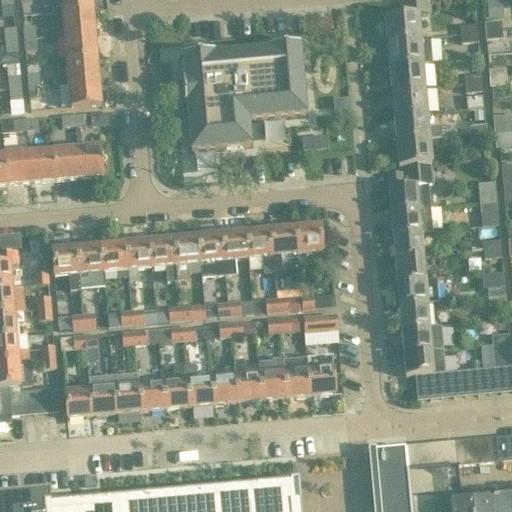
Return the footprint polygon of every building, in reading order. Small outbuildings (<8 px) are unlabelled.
[(0,0),(0,6),(0,9),(13,8),(12,0),(0,0)] [(59,0),(61,18),(93,13),(91,0),(59,0)] [(486,4),(488,22),(503,21),(501,2),(486,4)] [(398,7),(399,18),(430,15),(429,4),(398,7)] [(61,18),(63,40),(95,38),(93,13),(61,18)] [(384,19),(386,45),(419,42),(417,19),(430,18),(430,15),(399,18),(384,19)] [(483,25),(484,35),(502,33),(500,23),(483,25)] [(459,29),(459,38),(477,37),(476,28),(459,29)] [(22,31),(23,43),(35,42),(34,30),(22,31)] [(3,33),(4,45),(16,44),(15,31),(3,33)] [(502,41),(502,33),(484,35),(485,43),(502,41)] [(460,47),(478,46),(477,37),(459,38),(460,47)] [(63,40),(65,64),(97,62),(95,38),(63,40)] [(419,42),(386,45),(389,71),(421,67),(431,66),(429,41),(419,42)] [(36,54),(35,42),(23,43),(24,56),(36,54)] [(5,57),(17,56),(16,44),(4,45),(5,57)] [(297,47),(180,58),(189,147),(248,141),(246,121),(304,116),(297,47)] [(65,64),(67,87),(99,84),(97,62),(65,64)] [(389,71),(391,95),(423,92),(421,67),(389,71)] [(488,73),(489,82),(505,80),(505,72),(488,73)] [(26,78),(27,92),(40,91),(39,78),(26,78)] [(463,80),(464,89),(481,87),(481,78),(463,80)] [(7,80),(8,93),(20,92),(19,79),(7,80)] [(506,89),(505,80),(489,82),(490,91),(506,89)] [(67,87),(69,112),(101,109),(99,84),(67,87)] [(465,98),(482,96),(481,87),(464,89),(465,98)] [(41,105),(40,91),(27,92),(28,106),(41,105)] [(9,105),(10,117),(23,116),(20,92),(8,93),(9,104),(9,105)] [(391,95),(393,120),(426,117),(423,92),(391,95)] [(482,99),(465,101),(466,113),(483,111),(482,99)] [(72,119),(73,131),(86,130),(84,117),(72,119)] [(393,120),(395,144),(428,141),(428,143),(441,142),(441,130),(427,131),(426,117),(393,120)] [(61,132),(73,131),(72,119),(60,120),(61,132)] [(492,120),(493,129),(510,127),(509,119),(492,120)] [(24,123),(25,135),(38,135),(37,122),(24,123)] [(11,124),(12,136),(25,135),(24,123),(11,124)] [(1,137),(12,136),(11,124),(1,125),(1,137)] [(510,127),(493,129),(494,138),(510,136),(510,127)] [(468,130),(468,139),(486,137),(485,128),(468,130)] [(486,147),(486,137),(468,139),(469,148),(486,147)] [(398,171),(401,171),(430,168),(428,143),(428,141),(395,144),(398,171)] [(76,152),(79,183),(103,181),(100,149),(76,152)] [(51,154),(55,185),(79,183),(76,152),(51,154)] [(27,156),(30,187),(55,185),(51,154),(27,156)] [(4,158),(5,189),(30,187),(27,156),(4,158)] [(387,177),(388,190),(415,188),(415,190),(427,189),(431,188),(429,168),(430,168),(401,171),(402,176),(387,177)] [(387,191),(389,215),(429,211),(427,189),(415,190),(415,188),(388,190),(388,191),(387,191)] [(511,191),(502,192),(503,203),(511,202),(511,191)] [(478,198),(478,207),(495,205),(495,196),(478,198)] [(511,213),(511,202),(503,203),(504,214),(511,213)] [(479,216),(496,215),(495,205),(478,207),(479,216)] [(389,215),(391,238),(431,235),(429,211),(389,215)] [(496,215),(479,216),(481,231),(498,230),(496,215)] [(318,228),(294,230),(297,258),(320,255),(318,228)] [(294,230),(270,233),(274,275),(273,260),(297,258),(294,230)] [(270,233),(246,235),(248,262),(260,261),(261,276),(274,275),(270,233)] [(246,235),(222,237),(226,280),(236,279),(235,263),(248,262),(246,235)] [(391,238),(394,261),(421,259),(419,237),(431,236),(431,235),(391,238)] [(222,237),(197,239),(201,277),(201,279),(201,282),(214,281),(226,280),(222,237)] [(19,238),(0,239),(0,253),(20,252),(19,238)] [(197,239),(173,241),(177,285),(188,284),(188,278),(201,277),(197,239)] [(173,241),(148,244),(151,271),(165,270),(166,286),(175,285),(177,285),(173,241)] [(148,244),(124,246),(128,280),(137,280),(136,272),(151,271),(148,244)] [(482,245),(483,255),(500,253),(499,244),(482,245)] [(124,246),(100,248),(102,275),(115,274),(116,282),(128,280),(124,246)] [(100,248),(76,250),(79,278),(78,278),(80,294),(104,292),(102,275),(100,248)] [(76,250),(51,253),(53,280),(68,279),(69,295),(80,294),(78,278),(79,278),(76,250)] [(501,263),(500,253),(483,255),(483,264),(501,263)] [(0,291),(11,291),(9,268),(17,267),(16,255),(0,256),(0,291)] [(394,261),(396,285),(423,282),(421,259),(394,261)] [(33,290),(48,288),(47,276),(32,278),(33,290)] [(396,285),(398,308),(438,305),(436,283),(423,283),(423,282),(396,285)] [(0,316),(22,315),(23,315),(21,290),(11,291),(0,291),(0,316)] [(486,292),(487,301),(504,300),(503,290),(486,292)] [(312,301),(301,302),(301,313),(302,315),(333,312),(334,312),(333,299),(332,299),(312,301)] [(488,310),(505,309),(504,300),(487,301),(488,310)] [(300,301),(288,302),(288,303),(289,314),(301,313),(301,302),(300,301)] [(35,303),(36,315),(50,314),(49,302),(35,303)] [(288,303),(276,304),(277,317),(289,316),(289,314),(288,303)] [(276,304),(264,305),(265,316),(265,318),(277,317),(276,304)] [(259,305),(252,306),(253,317),(253,319),(261,319),(260,317),(259,305)] [(398,308),(400,332),(427,329),(425,307),(438,306),(438,305),(398,308)] [(228,307),(230,321),(240,320),(239,306),(228,307)] [(215,309),(216,322),(230,321),(228,307),(215,308),(215,309)] [(212,309),(204,310),(205,323),(213,323),(212,309)] [(180,311),(181,325),(192,324),(191,311),(191,310),(180,311)] [(191,311),(192,324),(205,323),(204,310),(191,311)] [(167,312),(168,325),(168,326),(181,325),(180,311),(167,312)] [(36,326),(51,325),(50,314),(36,315),(36,326)] [(131,315),(132,329),(143,328),(142,314),(131,315)] [(0,316),(0,341),(16,340),(14,325),(23,325),(22,315),(0,316)] [(119,317),(120,330),(132,329),(131,315),(119,316),(119,317)] [(107,331),(120,330),(119,317),(106,318),(107,331)] [(82,319),(83,333),(95,332),(94,318),(82,319)] [(71,324),(71,334),(83,333),(82,319),(71,319),(71,324)] [(303,321),(304,337),(329,335),(327,319),(303,321)] [(278,323),(280,338),(291,337),(291,336),(289,323),(289,322),(278,323)] [(301,322),(289,323),(291,336),(302,335),(301,322)] [(267,339),(280,338),(278,323),(266,324),(267,339)] [(58,335),(71,334),(71,324),(57,325),(58,335)] [(240,327),(242,340),(254,339),(253,326),(240,327)] [(230,328),(232,341),(242,340),(240,327),(230,328)] [(217,330),(219,342),(219,343),(232,341),(230,328),(217,329),(217,330)] [(400,332),(402,356),(429,353),(427,329),(400,332)] [(182,332),(183,346),(193,345),(192,331),(182,332)] [(169,333),(170,347),(183,346),(182,332),(169,333)] [(169,333),(157,334),(158,348),(161,348),(170,347),(169,333)] [(157,334),(145,335),(147,349),(157,348),(158,348),(157,334)] [(133,336),(134,350),(146,349),(145,335),(133,336)] [(122,351),(134,350),(133,336),(121,337),(122,351)] [(493,372),(443,376),(414,379),(416,404),(511,395),(511,389),(507,338),(491,340),(493,372)] [(0,341),(0,365),(18,365),(29,364),(27,339),(16,340),(0,341)] [(96,340),(83,341),(85,354),(85,361),(97,361),(96,340)] [(73,355),(85,354),(83,341),(72,342),(73,355)] [(39,351),(40,363),(54,362),(53,350),(39,351)] [(402,356),(404,380),(414,379),(443,376),(442,353),(429,354),(429,353),(402,356)] [(306,361),(310,400),(333,398),(332,379),(330,359),(306,361)] [(259,378),(261,404),(286,402),(282,361),(269,362),(270,365),(258,366),(259,378)] [(282,361),(286,402),(310,400),(306,361),(282,363),(282,361)] [(41,375),(55,373),(54,362),(40,363),(41,375)] [(18,365),(0,365),(0,419),(10,418),(10,420),(21,419),(19,395),(20,395),(20,392),(33,391),(31,364),(29,364),(18,365)] [(234,365),(238,407),(261,404),(259,378),(244,380),(243,364),(234,365)] [(210,383),(213,409),(238,407),(234,365),(232,365),(233,381),(210,383)] [(185,369),(189,411),(213,409),(210,383),(197,384),(195,368),(185,369)] [(162,387),(164,413),(189,411),(185,369),(173,370),(173,375),(169,386),(162,387)] [(114,392),(116,418),(140,416),(138,389),(137,381),(125,382),(126,390),(114,392)] [(138,389),(140,416),(164,413),(162,387),(138,389)] [(44,393),(46,417),(59,416),(56,392),(44,393)] [(89,394),(92,420),(116,418),(114,392),(89,394)] [(31,394),(34,418),(46,417),(44,393),(31,394)] [(19,395),(21,419),(34,418),(31,394),(20,395),(19,395)] [(63,396),(66,422),(92,420),(89,394),(63,396)] [(0,419),(0,432),(11,431),(10,420),(10,418),(0,419)] [(511,440),(497,441),(498,452),(500,465),(511,463),(511,440)] [(454,445),(456,469),(493,466),(491,442),(454,445)] [(430,448),(432,471),(456,469),(454,445),(430,448)] [(406,462),(407,474),(432,471),(430,448),(405,450),(406,462)] [(405,450),(373,453),(378,511),(410,511),(411,511),(410,500),(408,480),(407,474),(406,462),(405,450)] [(410,511),(471,511),(469,495),(459,496),(459,492),(458,492),(456,469),(432,471),(407,474),(408,480),(410,500),(411,511),(410,511)] [(0,507),(0,511),(292,511),(292,505),(299,505),(297,482),(47,505),(47,503),(37,504),(10,507),(0,507)] [(469,495),(471,511),(510,511),(509,491),(469,495)]
